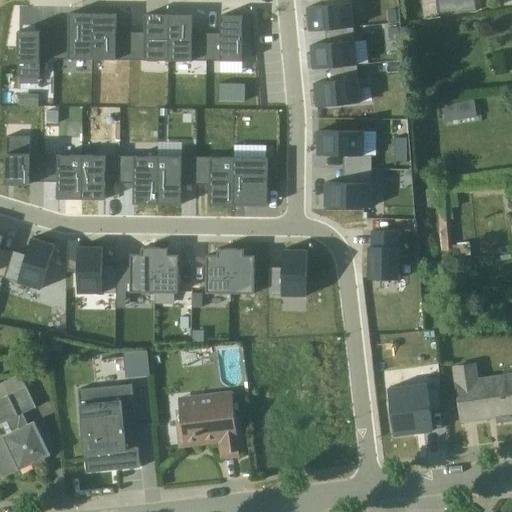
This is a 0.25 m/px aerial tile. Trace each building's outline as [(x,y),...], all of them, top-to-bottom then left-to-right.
[(306,8),(309,32),(357,27),(354,0),(321,0),(322,6),(306,8)] [(426,9),(426,15),(474,8),(472,0),(440,0),(441,6),(426,9)] [(92,14),(68,14),(68,32),(54,32),(53,63),(91,63),(92,14)] [(115,15),(92,14),(91,63),(115,63),(115,15)] [(144,15),(143,61),(167,62),(168,15),(144,15)] [(190,62),(192,16),(168,15),(167,62),(190,62)] [(220,16),(219,62),(241,62),(242,16),(220,16)] [(312,70),(360,65),(357,41),(349,42),(348,28),(324,31),(326,44),(310,46),(312,70)] [(54,32),(18,32),(17,77),(38,77),(39,62),(53,63),(54,32)] [(316,108),(364,102),(361,79),(353,79),(352,66),(328,68),(329,82),(314,84),(316,108)] [(364,132),(317,132),(316,155),(342,156),(342,170),(364,170),(364,132)] [(5,185),(28,185),(29,138),(5,137),(5,185)] [(81,156),(57,156),(56,200),(80,200),(81,156)] [(80,200),(104,200),(105,156),(81,156),(80,200)] [(157,157),(133,157),(132,204),(156,205),(157,157)] [(156,205),(180,205),(181,158),(157,157),(156,205)] [(230,158),(209,158),(208,206),(230,206),(230,158)] [(267,159),(230,158),(230,206),(266,206),(267,159)] [(324,207),(372,208),(372,184),(364,184),(364,170),(342,170),(342,184),(324,183),(324,207)] [(504,197),(511,195),(511,177),(443,184),(444,190),(424,191),(426,209),(436,208),(441,259),(470,257),(468,242),(456,244),(456,246),(452,246),(448,211),(457,210),(456,194),(488,191),(488,194),(503,193),(504,197)] [(368,248),(367,280),(401,280),(401,233),(370,232),(370,248),(368,248)] [(0,275),(3,277),(10,253),(0,249),(0,243),(2,237),(0,236),(0,275)] [(54,246),(31,239),(18,281),(41,288),(54,246)] [(78,247),(77,291),(101,291),(101,248),(78,247)] [(129,255),(129,292),(153,293),(153,249),(140,249),(140,255),(129,255)] [(166,249),(153,249),(153,293),(177,293),(177,256),(167,255),(166,249)] [(226,295),(227,249),(211,249),(210,256),(205,256),(205,294),(226,295)] [(242,249),(227,249),(226,295),(252,296),(253,257),(243,256),(242,249)] [(305,297),(306,250),(282,250),(281,296),(305,297)] [(242,385),(241,347),(219,348),(220,386),(242,385)] [(146,349),(122,352),(124,378),(149,375),(146,349)] [(475,364),(453,367),(461,422),(495,417),(496,417),(497,423),(511,420),(511,373),(477,379),(475,364)] [(0,425),(2,424),(7,434),(0,437),(0,477),(1,479),(50,456),(33,422),(27,424),(22,414),(36,408),(20,375),(0,383),(0,425)] [(387,389),(393,436),(431,431),(425,384),(387,389)] [(131,385),(77,391),(85,474),(139,468),(131,385)] [(231,392),(178,399),(179,410),(173,411),(178,447),(198,444),(198,441),(208,440),(211,443),(217,442),(220,460),(238,457),(238,451),(242,451),(239,417),(235,417),(231,392)]
